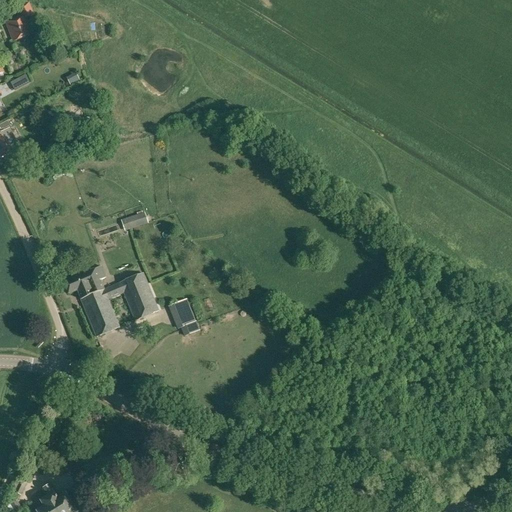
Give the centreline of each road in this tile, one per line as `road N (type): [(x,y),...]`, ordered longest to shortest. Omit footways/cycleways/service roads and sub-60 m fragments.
road 1 (tertiary): [(468,509),(442,510),(257,463),(56,373)]
road 2 (unclassified): [(56,373),(53,312),(0,194)]
